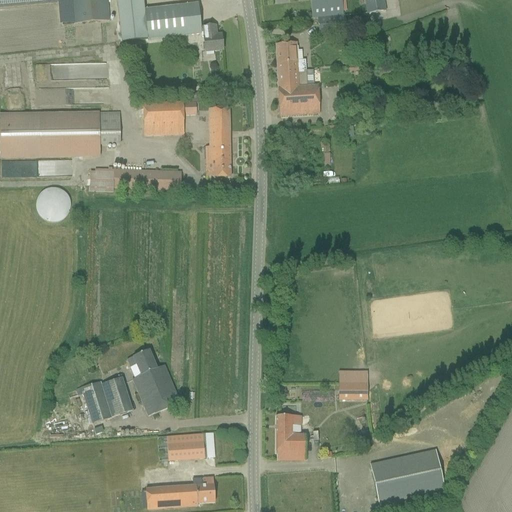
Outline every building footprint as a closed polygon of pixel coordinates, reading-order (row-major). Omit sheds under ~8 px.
[(57,0),(0,0),(0,8),(58,3),(57,0)] [(71,0),(74,24),(108,21),(106,0),(71,0)] [(142,0),(116,0),(119,27),(119,31),(121,42),(150,39),(147,10),(143,10),(142,0)] [(309,0),(311,20),(317,19),(342,16),(340,0),(309,0)] [(383,0),(363,0),(366,15),(385,11),(383,0)] [(204,53),(205,53),(222,51),(220,38),(216,38),(214,28),(202,29),(200,29),(197,5),(186,6),(147,10),(150,39),(150,40),(200,36),(201,38),(203,38),(204,53)] [(342,16),(317,19),(319,32),(345,29),(344,16),(342,16)] [(275,46),(277,64),(278,64),(278,63),(285,62),(285,68),(295,67),(296,74),(302,74),(302,71),(304,71),(305,71),(305,61),(297,62),(295,44),(275,46)] [(318,114),(316,86),(305,87),(304,71),(302,71),(302,74),(296,74),(295,67),(285,68),(285,62),(278,63),(278,64),(277,64),(279,89),(277,89),(279,117),(318,114)] [(403,76),(403,68),(389,69),(389,76),(403,76)] [(189,103),(202,103),(202,94),(189,95),(189,103)] [(195,106),(182,106),(182,104),(143,105),(143,138),(183,136),(182,117),(195,116),(195,106)] [(212,179),(220,179),(230,179),(228,110),(218,110),(208,110),(209,147),(205,148),(205,177),(212,177),(212,179)] [(99,157),(99,146),(119,146),(119,113),(1,115),(1,157),(99,157)] [(112,193),(113,189),(179,191),(180,173),(94,171),(94,172),(89,172),(88,193),(112,193)] [(68,214),(69,213),(69,212),(70,210),(70,208),(70,206),(70,205),(70,203),(69,201),(69,199),(68,198),(67,196),(66,195),(65,194),(64,193),(63,192),(62,191),(61,191),(59,190),(58,190),(56,189),(54,189),(53,189),(51,189),(49,189),(48,190),(46,190),(45,191),(43,192),(41,193),(40,195),(39,196),(38,197),(37,199),(36,201),(36,203),(36,205),(35,206),(36,208),(36,210),(36,211),(37,213),(38,215),(38,216),(39,217),(40,218),(41,219),(42,220),(43,221),(45,222),(46,222),(48,223),(49,223),(50,223),(53,224),(55,223),(56,223),(58,223),(60,222),(61,221),(62,221),(63,220),(65,218),(66,218),(67,216),(68,214)] [(147,418),(170,408),(179,404),(164,367),(156,370),(148,352),(126,361),(130,371),(133,379),(131,380),(147,418)] [(101,382),(80,389),(91,425),(132,412),(121,378),(101,385),(101,382)] [(367,385),(338,385),(338,402),(367,402),(367,385)] [(300,417),(285,417),(275,417),(275,455),(277,455),(277,461),(304,462),(304,435),(300,435),(300,417)] [(212,435),(196,436),(197,460),(214,459),(212,435)] [(369,466),(378,508),(444,493),(435,451),(369,466)] [(145,492),(141,492),(142,510),(146,510),(146,511),(197,507),(197,505),(214,503),(212,479),(202,480),(196,480),(192,481),(192,487),(154,490),(145,490),(145,492)]
